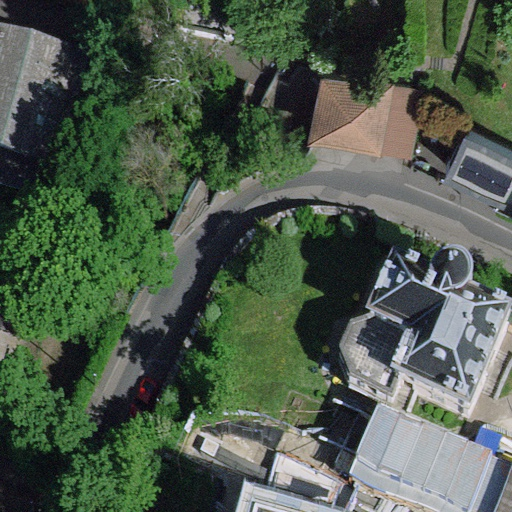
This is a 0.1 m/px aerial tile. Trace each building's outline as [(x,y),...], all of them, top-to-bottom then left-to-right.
[(77,77),(0,57),(0,181),(48,193),(77,77)] [(410,87),(327,71),(318,132),(412,152),(420,105),(423,90),(410,87)] [(511,149),(466,127),(449,164),(511,194),(511,149)] [(439,295),(396,277),(372,330),(351,337),(340,363),(351,386),(393,404),(402,388),(469,417),(511,326),(472,308),(472,297),(466,288),(458,285),(448,286),(443,288),(439,295)] [(437,486),(458,440),(404,416),(385,463),(437,486)] [(511,511),(511,450),(464,444),(455,506),(497,511),(511,511)] [(412,511),(361,488),(350,511),(412,511)]
